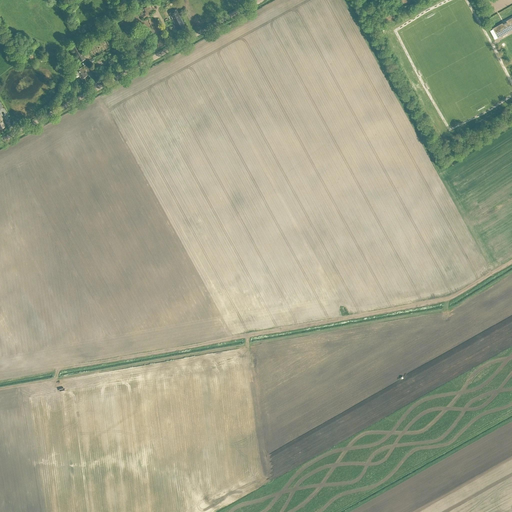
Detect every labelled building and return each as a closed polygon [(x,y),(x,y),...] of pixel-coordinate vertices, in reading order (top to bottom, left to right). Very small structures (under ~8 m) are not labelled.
[(151,4),(144,8),(146,12),(144,13),(145,15),(148,13),(147,12),(153,9),(151,4)] [(166,16),(173,13),(171,8),(163,11),(166,16)] [(184,24),(179,15),(172,19),(178,29),(184,26),(183,25),(184,24)] [(511,17),(493,28),(498,37),(511,29),(511,17)] [(77,44),(71,48),(79,63),(85,59),(81,52),(77,44)] [(87,75),(83,66),(76,70),(81,79),(80,79),(83,84),(88,81),(87,80),(88,79),(86,75),(87,75)]
